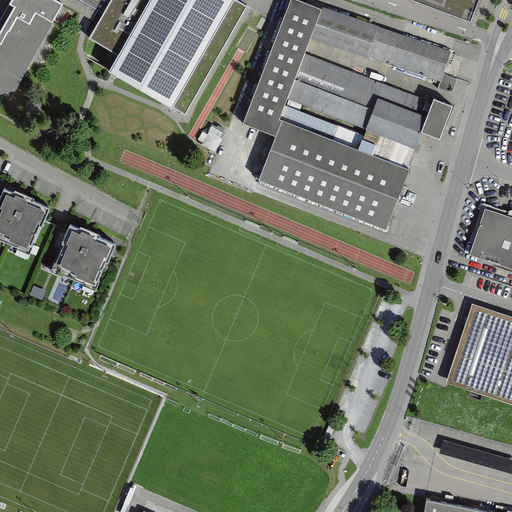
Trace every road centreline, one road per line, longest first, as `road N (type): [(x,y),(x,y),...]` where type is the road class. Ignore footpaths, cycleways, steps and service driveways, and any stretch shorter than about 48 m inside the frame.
road 1 (tertiary): [(343,511),(395,411),(464,159)]
road 2 (residential): [(0,142),(136,216)]
road 3 (tertiary): [(464,159),(511,12)]
